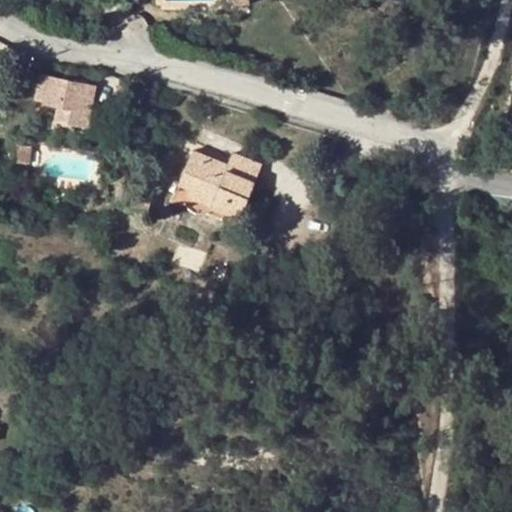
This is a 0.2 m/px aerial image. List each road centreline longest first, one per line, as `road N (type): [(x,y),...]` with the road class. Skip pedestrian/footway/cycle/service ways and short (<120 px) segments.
road 1 (residential): [(0,21),(85,53),(402,130),(455,158)]
road 2 (residential): [(455,158),(440,511)]
road 3 (unclassified): [(511,6),(455,158)]
